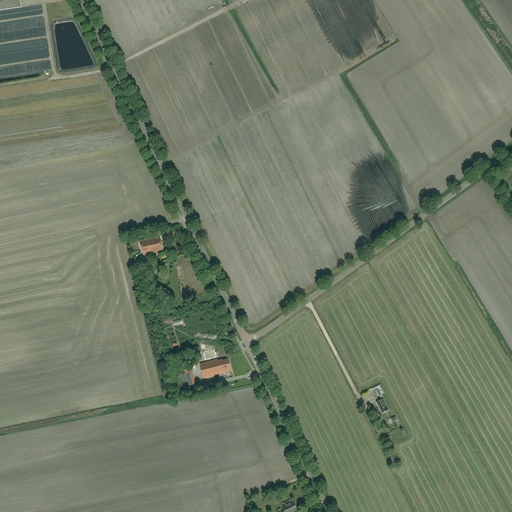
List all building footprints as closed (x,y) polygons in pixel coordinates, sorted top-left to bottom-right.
[(0,0),(0,10),(22,7),(20,0),(0,0)] [(163,251),(160,237),(140,241),(143,255),(163,251)] [(200,364),(204,378),(231,371),(228,359),(222,360),(222,359),(218,360),(217,359),(200,364)] [(379,385),(376,387),(377,389),(373,391),(375,397),(383,393),(379,385)] [(388,410),(383,399),(376,402),(382,413),(388,410)] [(290,503),(289,501),(284,503),(286,506),(282,507),(284,511),(293,511),(296,510),(295,508),(296,508),(294,504),(293,504),(293,502),(290,503)]
